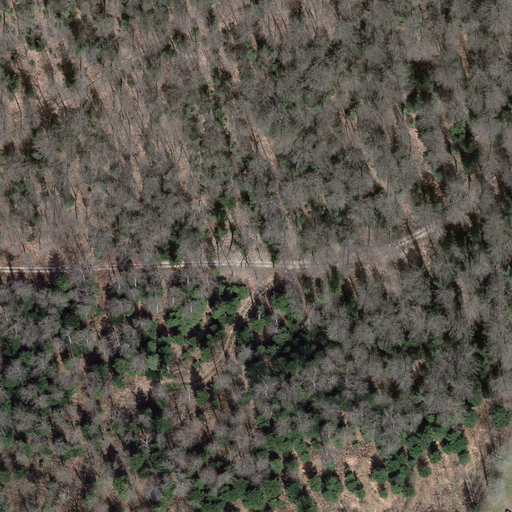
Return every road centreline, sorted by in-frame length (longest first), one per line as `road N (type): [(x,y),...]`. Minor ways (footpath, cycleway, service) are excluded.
road 1 (track): [(0,271),(173,259),(327,268),(432,231),(511,161)]
road 2 (track): [(0,136),(163,48),(233,0)]
